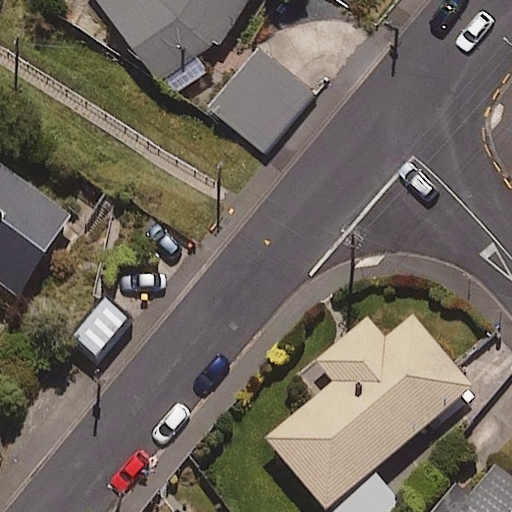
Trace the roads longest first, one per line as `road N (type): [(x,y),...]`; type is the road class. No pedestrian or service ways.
road 1 (tertiary): [(31,511),(366,114)]
road 2 (tertiary): [(392,146),(80,511)]
road 3 (tertiary): [(511,4),(392,146)]
road 4 (residential): [(392,146),(511,276)]
road 5 (tertiary): [(366,114),(458,0)]
